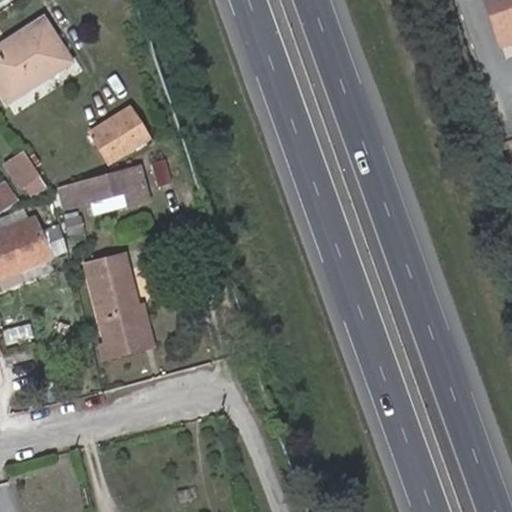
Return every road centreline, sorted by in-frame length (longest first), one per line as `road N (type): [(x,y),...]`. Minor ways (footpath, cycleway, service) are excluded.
road 1 (motorway): [(500,511),(316,0)]
road 2 (motorway): [(253,0),(436,511)]
road 3 (residential): [(0,446),(209,401),(245,427),(282,511)]
